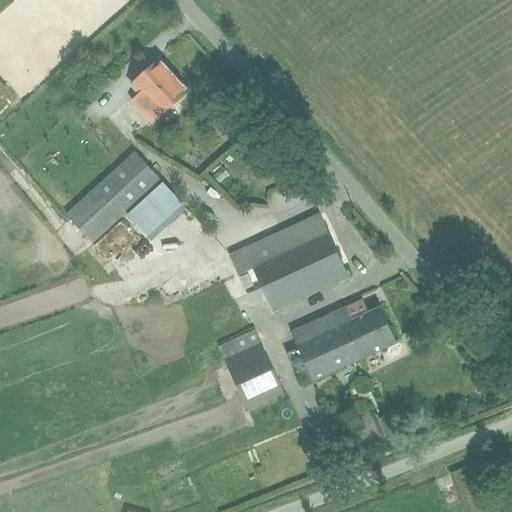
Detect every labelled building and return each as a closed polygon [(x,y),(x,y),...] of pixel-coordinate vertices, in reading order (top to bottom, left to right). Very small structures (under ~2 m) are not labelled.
[(151,122),(184,92),(153,58),(120,88),(151,122)] [(82,250),(158,183),(132,154),(57,222),(82,250)] [(127,280),(199,221),(171,188),(100,246),(127,280)] [(321,207),(227,253),(236,272),(245,267),(271,320),(356,278),(321,207)] [(307,382),(392,342),(369,294),(284,334),(307,382)] [(286,393),(259,333),(222,349),(249,410),(286,393)]
